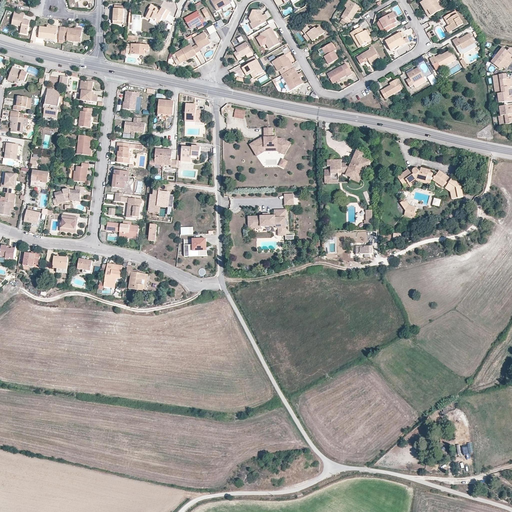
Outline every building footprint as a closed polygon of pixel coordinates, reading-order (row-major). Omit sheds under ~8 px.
[(231,4),(229,0),(212,0),(211,1),(217,11),(223,8),(222,8),(226,5),(227,6),(231,4)] [(355,12),(359,6),(348,0),(347,0),(344,6),(347,8),(341,18),(342,19),(342,20),(346,23),(347,22),(348,22),(350,19),(352,20),(356,13),(355,12)] [(442,10),(437,2),(439,1),(438,0),(426,0),(420,3),(429,18),(442,10)] [(169,15),(170,12),(162,8),(161,10),(160,12),(156,10),(157,8),(151,5),(149,9),(150,10),(148,14),(146,17),(151,20),(155,22),(159,24),(162,18),(166,20),(169,15)] [(123,22),(124,10),(114,9),(113,9),(113,13),(114,13),(114,17),(113,21),(123,22)] [(23,22),(24,20),(25,13),(15,11),(12,25),(22,27),(20,33),(27,35),(30,21),(26,21),(26,22),(23,22)] [(196,25),(204,20),(198,11),(184,19),(190,29),(196,25)] [(266,21),(263,16),(260,11),(253,11),(249,18),(252,23),(250,24),(253,30),(266,22),(266,21)] [(464,25),(456,11),(444,18),(446,21),(448,20),(451,25),(449,26),(448,26),(451,32),(464,25)] [(394,23),(396,22),(394,18),(396,17),(393,13),(392,13),(390,14),(379,20),(380,21),(377,24),(381,31),(382,30),(384,33),(396,27),(394,23)] [(170,30),(175,18),(169,15),(166,20),(170,23),(167,29),(170,30)] [(204,26),(202,23),(205,22),(204,20),(196,25),(199,30),(204,26)] [(210,41),(218,40),(216,26),(208,27),(210,41)] [(56,40),(57,27),(53,27),(53,29),(47,28),(40,27),(39,33),(39,36),(39,38),(56,40)] [(313,42),(325,33),(320,27),(316,30),(315,28),(313,30),(311,31),(309,29),(307,27),(302,30),(306,35),(307,34),(311,39),(313,42)] [(371,41),(369,36),(366,31),(363,32),(361,27),(350,33),(353,38),(356,36),(362,47),(368,43),(369,45),(372,43),(371,41)] [(81,42),(82,31),(68,30),(68,28),(64,28),(63,44),(65,44),(66,36),(67,36),(67,41),(81,42)] [(280,43),(271,28),(257,36),(266,51),(280,43)] [(211,44),(204,33),(193,39),(197,45),(192,48),(196,54),(201,51),(200,50),(211,44)] [(406,42),(404,39),(402,36),(400,33),(398,34),(392,37),(385,41),(391,51),(399,46),(399,48),(406,44),(406,42)] [(477,47),(470,34),(460,40),(458,38),(453,41),(460,54),(464,54),(477,47)] [(362,47),(356,36),(353,38),(359,48),(362,47)] [(253,55),(246,43),(236,49),(237,52),(234,54),(238,61),(242,59),(241,58),(246,55),(248,58),(253,55)] [(339,59),(334,52),(336,51),(332,43),(322,49),(327,56),(324,57),(329,65),(339,59)] [(149,51),(149,46),(142,45),(136,45),(127,44),(126,53),(131,54),(131,55),(147,56),(147,51),(149,51)] [(188,60),(197,55),(196,54),(192,48),(191,45),(175,54),(181,64),(188,60)] [(381,60),(374,48),(370,50),(357,58),(361,64),(368,60),(371,66),(381,60)] [(510,58),(511,55),(511,50),(510,49),(508,52),(503,48),(500,51),(497,55),(509,65),(511,62),(511,61),(509,60),(510,58)] [(441,69),(455,61),(450,51),(441,56),(436,59),(435,58),(434,57),(430,59),(436,71),(441,68),(441,69)] [(181,64),(175,54),(172,56),(177,66),(181,64)] [(294,69),(291,64),(292,64),(290,61),(289,61),(287,59),(285,55),(273,62),(278,72),(280,71),(282,75),(294,69)] [(509,65),(497,55),(494,59),(491,62),(501,70),(503,67),(504,66),(506,67),(507,68),(509,65)] [(467,66),(463,59),(460,61),(465,69),(469,66),(468,65),(467,66)] [(263,73),(256,60),(242,68),(247,76),(251,73),(253,72),(256,77),(263,73)] [(348,76),(352,74),(346,64),(327,75),(333,84),(337,81),(340,80),(347,75),(348,76)] [(25,81),(28,74),(22,71),(13,67),(8,81),(13,82),(14,81),(18,82),(19,79),(25,81)] [(303,84),(300,78),(298,75),(294,68),(294,69),(282,75),(291,91),(303,84)] [(426,81),(418,68),(414,70),(415,72),(408,76),(410,79),(406,81),(410,87),(414,85),(415,88),(426,81)] [(438,84),(433,74),(428,77),(433,87),(438,84)] [(506,74),(495,76),(496,85),(511,83),(511,79),(509,79),(507,79),(507,77),(506,74)] [(67,85),(68,78),(61,77),(60,84),(67,85)] [(402,89),(397,80),(392,82),(394,84),(391,86),(381,92),(385,99),(402,89)] [(91,95),(92,92),(93,83),(81,81),(79,100),(97,102),(97,96),(94,96),(91,95)] [(511,83),(496,85),(498,94),(509,92),(508,89),(508,87),(510,87),(511,86),(511,83)] [(59,107),(60,98),(54,97),(55,90),(48,89),(46,105),(45,108),(44,117),(57,119),(58,110),(59,107)] [(135,110),(137,97),(139,97),(140,93),(127,92),(127,96),(125,95),(125,103),(126,103),(125,109),(135,110)] [(504,102),(507,102),(511,101),(511,97),(510,98),(509,95),(509,92),(498,94),(498,98),(499,103),(504,102)] [(30,109),(32,99),(19,96),(18,100),(16,99),(15,106),(14,106),(13,110),(21,111),(21,107),(30,109)] [(173,116),(174,102),(159,101),(158,115),(163,115),(168,115),(173,116)] [(199,114),(200,111),(198,111),(196,111),(196,105),(186,104),(185,121),(196,121),(196,123),(201,123),(201,114),(199,114)] [(501,116),(511,115),(511,112),(511,109),(511,105),(508,106),(505,106),(500,107),(500,112),(501,116)] [(91,122),(93,109),(84,108),(83,112),(81,112),(79,127),(89,128),(90,121),(91,122)] [(244,119),(245,111),(236,109),(235,117),(244,119)] [(28,127),(28,119),(23,118),(24,115),(19,115),(19,114),(11,113),(10,121),(11,121),(13,121),(12,132),(23,133),(24,126),(28,127)] [(511,114),(511,115),(501,116),(502,125),(511,123),(511,114)] [(144,133),(145,124),(141,123),(141,119),(134,118),(134,122),(137,123),(137,124),(134,123),(126,122),(125,129),(131,130),(131,131),(144,133)] [(292,143),(282,138),(278,138),(277,137),(273,137),(273,128),(264,128),(264,136),(264,138),(261,140),(257,140),(249,145),(255,154),(264,148),(278,147),(282,150),(284,145),(289,148),(292,143)] [(90,149),(91,141),(92,141),(93,137),(79,136),(77,154),(89,156),(90,149)] [(20,161),(22,146),(8,143),(7,152),(6,159),(20,161)] [(130,164),(131,154),(130,153),(131,144),(118,143),(117,147),(119,148),(120,148),(120,152),(118,152),(118,155),(117,163),(130,164)] [(282,150),(278,147),(264,148),(255,154),(257,157),(265,152),(278,152),(285,155),(289,148),(284,145),(282,150)] [(200,157),(201,147),(192,146),(192,147),(192,148),(189,148),(182,147),(181,159),(191,160),(191,156),(200,157)] [(163,167),(164,150),(163,150),(156,149),(155,160),(150,159),(150,166),(155,166),(155,164),(161,165),(161,167),(163,167)] [(172,161),(172,151),(164,150),(163,167),(165,167),(165,165),(171,166),(172,161)] [(372,157),(357,150),(355,154),(371,161),(372,157)] [(34,157),(31,157),(30,164),(38,165),(39,158),(40,158),(41,155),(34,154),(34,157)] [(365,170),(367,165),(368,166),(371,161),(355,154),(351,163),(349,167),(346,166),(336,166),(335,160),(327,160),(327,167),(331,167),(331,171),(325,171),(325,178),(333,178),(333,180),(339,180),(338,171),(342,171),(342,173),(344,173),(346,174),(346,175),(351,178),(352,176),(359,179),(363,169),(365,170)] [(289,161),(283,158),(280,165),(285,168),(289,161)] [(86,183),(88,168),(89,169),(90,164),(82,164),(82,167),(77,167),(76,172),(75,172),(74,181),(86,183)] [(432,177),(433,171),(421,168),(420,171),(419,171),(419,170),(417,169),(416,168),(414,169),(413,170),(413,172),(413,173),(414,174),(412,175),(409,171),(408,170),(402,174),(401,174),(397,177),(403,186),(408,182),(409,185),(417,179),(426,181),(428,176),(432,177)] [(128,182),(129,172),(115,170),(114,180),(113,183),(113,188),(125,189),(125,182),(128,182)] [(47,189),(50,173),(33,171),(31,186),(47,189)] [(449,178),(439,171),(434,178),(438,180),(437,183),(443,187),(445,184),(447,186),(450,181),(448,180),(449,178)] [(17,182),(18,174),(6,173),(5,177),(6,177),(5,184),(2,183),(2,187),(5,188),(5,193),(6,193),(11,194),(12,189),(16,189),(17,182)] [(426,181),(417,179),(409,185),(411,187),(418,182),(430,185),(432,177),(428,176),(426,181)] [(450,181),(447,186),(446,187),(451,191),(453,199),(465,197),(462,186),(452,178),(450,181)] [(84,195),(85,188),(76,186),(75,191),(81,191),(81,195),(84,195)] [(168,205),(172,206),(173,194),(170,193),(170,192),(159,191),(159,188),(153,187),(152,195),(150,195),(148,210),(157,211),(158,205),(168,206),(168,205)] [(81,195),(81,191),(75,191),(70,190),(70,189),(69,189),(64,190),(63,191),(55,194),(56,198),(53,199),(54,204),(57,203),(66,201),(65,197),(70,196),(70,199),(80,199),(81,195)] [(127,203),(127,198),(123,198),(124,194),(116,193),(115,201),(127,203)] [(10,209),(11,203),(14,204),(16,196),(6,194),(6,198),(5,199),(8,199),(7,203),(1,202),(0,205),(0,214),(9,216),(10,209)] [(294,205),(294,194),(284,194),(285,205),(294,205)] [(139,219),(141,204),(142,204),(143,200),(129,198),(128,203),(128,207),(131,207),(129,218),(139,219)] [(441,200),(435,198),(433,205),(440,207),(441,200)] [(415,213),(416,208),(409,206),(405,200),(400,203),(405,211),(404,215),(415,218),(416,213),(415,213)] [(41,212),(28,210),(25,221),(39,224),(39,223),(41,212)] [(286,228),(286,218),(286,210),(274,210),(275,216),(270,216),(263,216),(248,217),(248,229),(261,228),(261,227),(276,227),(279,229),(286,228)] [(375,222),(375,214),(372,215),(372,210),(366,210),(366,221),(364,221),(365,226),(372,226),(372,222),(375,222)] [(48,215),(48,212),(42,211),(41,212),(39,223),(46,224),(48,215)] [(77,230),(78,218),(62,216),(61,228),(77,230)] [(138,239),(139,227),(132,226),(132,222),(124,221),(123,225),(108,223),(107,231),(120,232),(120,237),(138,239)] [(182,235),(194,235),(194,227),(182,227),(182,235)] [(205,251),(205,245),(207,245),(206,239),(193,239),(193,245),(184,245),(185,257),(190,257),(189,251),(199,251),(200,256),(207,256),(207,251),(205,251)] [(14,260),(16,249),(12,248),(12,249),(8,249),(8,247),(2,246),(0,256),(6,257),(6,259),(14,260)] [(373,254),(373,246),(364,246),(364,248),(356,248),(356,255),(373,254)] [(39,264),(41,255),(31,254),(25,253),(25,257),(24,262),(23,266),(34,267),(34,263),(36,264),(39,264)] [(67,274),(68,258),(54,257),(53,268),(57,268),(57,273),(67,274)] [(91,271),(93,261),(79,259),(78,269),(83,270),(91,271)] [(122,272),(122,268),(116,267),(115,269),(112,269),(113,265),(108,264),(108,266),(106,266),(106,270),(107,270),(105,283),(100,282),(99,286),(103,287),(115,289),(117,279),(120,280),(121,276),(122,272)] [(142,285),(143,280),(145,280),(146,274),(140,274),(132,272),(132,270),(133,267),(128,266),(126,276),(131,276),(129,289),(137,290),(144,291),(144,286),(142,285)] [(145,294),(148,275),(146,274),(145,280),(143,280),(142,285),(144,286),(144,291),(137,290),(137,293),(145,294)] [(440,436),(440,440),(444,440),(444,446),(449,446),(449,436),(440,436)]
